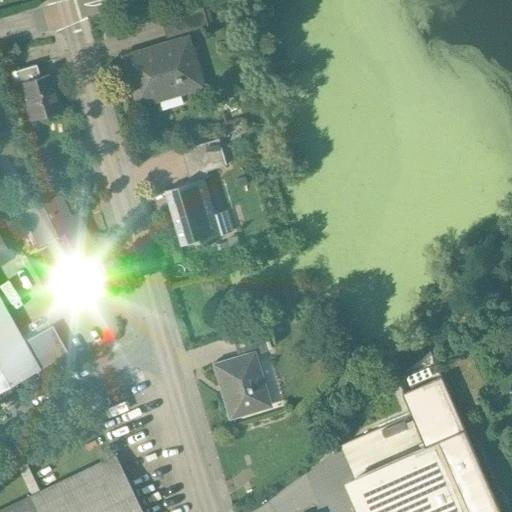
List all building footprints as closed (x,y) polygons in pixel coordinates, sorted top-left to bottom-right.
[(199,0),(193,0),(158,10),(162,22),(166,21),(203,10),(199,0)] [(203,10),(166,21),(170,37),(207,26),(203,10)] [(187,38),(123,58),(138,106),(201,87),(187,38)] [(48,75),(39,78),(35,65),(16,71),(31,120),(59,112),(48,75)] [(218,139),(179,150),(189,182),(202,178),(202,179),(204,178),(202,172),(226,165),(218,139)] [(183,185),(163,191),(179,246),(192,242),(193,243),(219,235),(202,179),(202,178),(189,182),(183,184),(183,185)] [(70,217),(59,195),(23,213),(39,246),(50,240),(65,270),(60,273),(70,292),(107,274),(77,215),(85,212),(84,210),(70,217)] [(0,239),(0,264),(11,258),(0,239)] [(0,391),(39,370),(23,342),(0,300),(0,391)] [(52,326),(23,342),(39,370),(68,354),(52,326)] [(261,337),(234,345),(238,358),(253,354),(266,350),(261,337)] [(238,358),(214,365),(228,411),(244,407),(245,413),(268,406),(253,354),(238,358)] [(466,511),(437,443),(412,454),(343,484),(355,511),(466,511)] [(141,511),(115,455),(0,510),(0,511),(141,511)]
